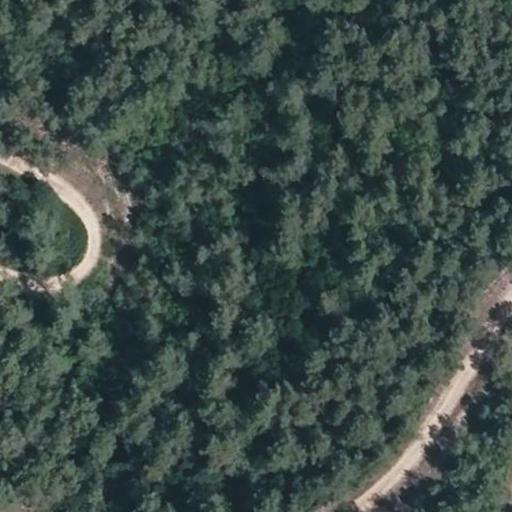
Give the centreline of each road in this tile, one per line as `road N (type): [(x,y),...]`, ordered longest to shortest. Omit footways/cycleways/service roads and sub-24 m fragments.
road 1 (track): [(0,153),(68,184),(87,199),(96,227),(93,252),(69,282),(31,287),(0,279)]
road 2 (track): [(367,511),(408,468),(511,308)]
